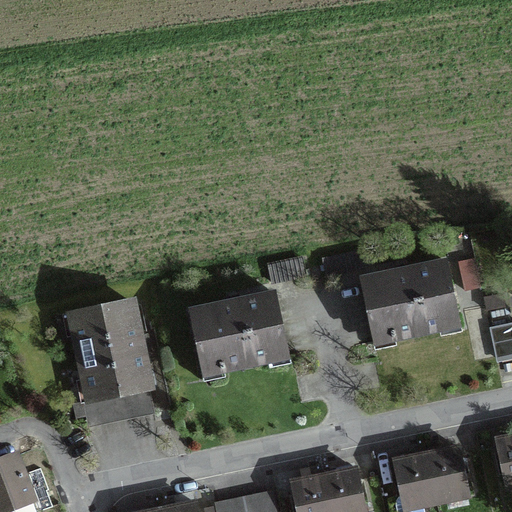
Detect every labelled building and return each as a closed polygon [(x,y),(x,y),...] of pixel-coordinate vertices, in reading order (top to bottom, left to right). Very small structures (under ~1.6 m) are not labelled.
[(326,275),(360,268),(357,253),(323,261),(326,275)] [(272,282),(305,275),(302,261),(269,268),(272,282)] [(447,263),(361,281),(374,341),(459,323),(447,263)] [(276,294),(190,312),(203,372),(288,354),(276,294)] [(86,381),(90,397),(82,400),(88,427),(154,413),(132,302),(71,315),(72,315),(85,382),(86,381)] [(511,323),(490,328),(496,357),(511,354),(511,323)] [(511,435),(497,439),(507,487),(511,485),(511,435)] [(426,454),(436,501),(468,495),(458,447),(438,451),(437,447),(425,449),(426,454)] [(436,501),(426,454),(395,460),(402,495),(396,500),(397,511),(424,511),(423,504),(436,501)] [(0,511),(36,511),(16,455),(0,461),(0,511)] [(324,475),(331,511),(364,511),(355,468),(324,475)] [(331,511),(324,475),(292,482),(298,511),(331,511)] [(260,511),(275,511),(272,494),(258,498),(260,511)] [(260,511),(258,498),(244,500),(246,511),(260,511)] [(246,511),(244,500),(230,503),(232,511),(246,511)] [(196,511),(195,502),(163,509),(163,511),(196,511)] [(232,511),(230,503),(205,509),(205,511),(232,511)]
